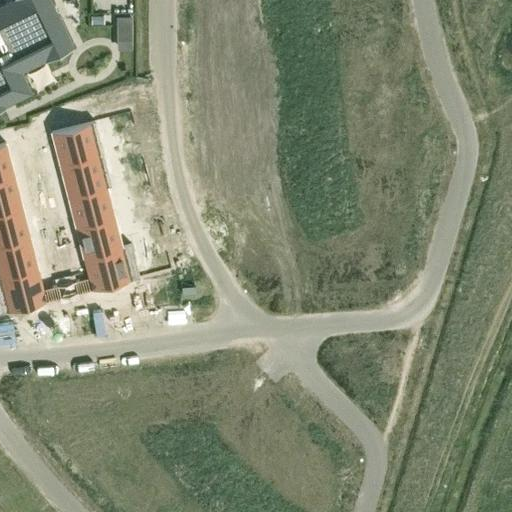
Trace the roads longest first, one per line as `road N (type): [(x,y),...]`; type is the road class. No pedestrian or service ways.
road 1 (residential): [(424,0),(470,140),(433,285),(414,310),(392,318),(270,330)]
road 2 (residential): [(270,330),(228,293),(184,208),(167,139),(163,0)]
road 3 (residential): [(270,330),(0,358)]
road 4 (residential): [(366,511),(380,453),(270,330)]
